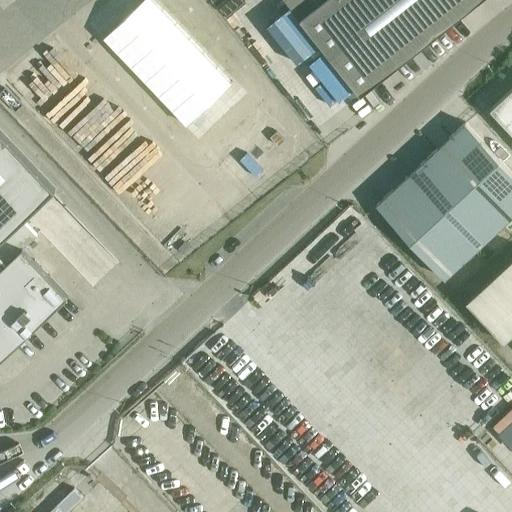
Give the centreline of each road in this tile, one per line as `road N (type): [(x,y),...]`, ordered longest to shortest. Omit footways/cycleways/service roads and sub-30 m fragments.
road 1 (unclassified): [(0,466),(511,24)]
road 2 (unknown): [(395,383),(507,511)]
road 3 (unknown): [(147,511),(59,415)]
